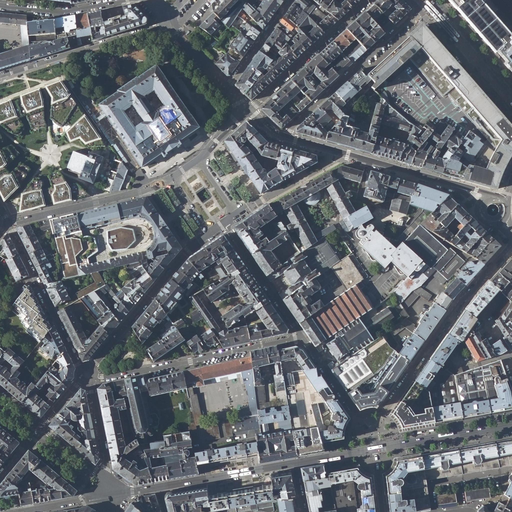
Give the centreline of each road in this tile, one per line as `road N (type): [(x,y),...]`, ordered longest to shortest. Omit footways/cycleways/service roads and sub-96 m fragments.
road 1 (residential): [(511,245),(458,306),(370,432)]
road 2 (residential): [(302,336),(110,377),(87,375)]
road 3 (secondary): [(208,231),(87,375)]
road 4 (residential): [(419,10),(281,137)]
road 5 (secondary): [(281,137),(451,185)]
road 6 (residential): [(0,75),(163,20)]
road 7 (residential): [(172,179),(7,224)]
road 8 (residential): [(87,375),(7,224)]
road 9 (residential): [(370,0),(248,111)]
road 10 (residential): [(511,425),(373,449)]
road 11 (tertiary): [(419,10),(511,115)]
road 12 (residential): [(302,336),(222,222)]
road 13 (residential): [(158,487),(294,463)]
road 14 (residential): [(127,0),(64,13),(0,7)]
